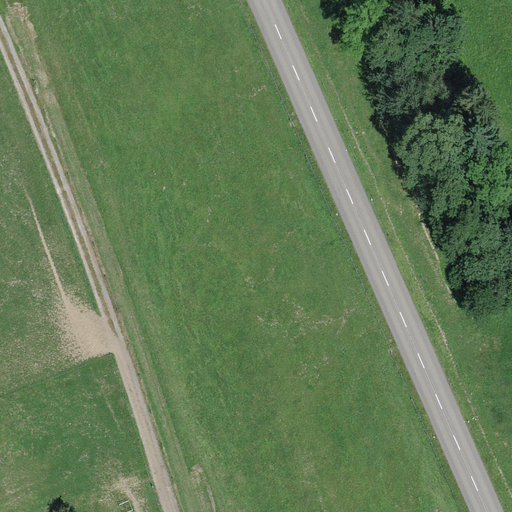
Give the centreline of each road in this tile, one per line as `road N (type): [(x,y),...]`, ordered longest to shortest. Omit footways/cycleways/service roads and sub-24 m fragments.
road 1 (tertiary): [(486,511),(264,0)]
road 2 (track): [(168,511),(0,26)]
